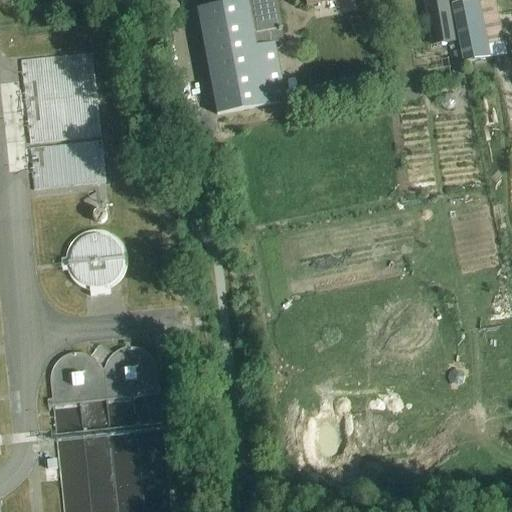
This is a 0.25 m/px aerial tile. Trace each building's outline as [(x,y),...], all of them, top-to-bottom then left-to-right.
[(247,0),(247,1),(196,11),(217,117),(286,103),(274,45),(283,43),(280,30),(282,30),(276,0),(247,0)] [(445,0),(424,0),(433,46),(453,43),(445,0)] [(452,7),(463,64),(487,60),(476,3),(452,7)] [(93,52),(23,59),(25,81),(34,80),(33,67),(47,65),(48,73),(69,71),(70,77),(95,74),(93,52)] [(31,118),(37,187),(108,181),(103,122),(80,124),(80,123),(62,125),(62,127),(44,129),(43,117),(31,118)] [(123,263),(123,260),(122,257),(121,254),(120,251),(119,249),(117,246),(116,244),(114,243),(112,241),(109,239),(107,238),(104,237),(101,236),(98,236),(94,236),(91,236),(88,237),(85,238),(82,239),(80,241),(77,243),(75,245),(74,247),(74,248),(72,249),(71,252),(70,254),(69,257),(69,260),(69,263),(69,266),(70,270),(71,273),(72,276),(74,278),(76,281),(78,283),(80,285),(83,286),(85,287),(88,288),(89,299),(110,297),(109,286),(112,284),(114,283),(116,280),(118,278),(119,276),(121,273),(122,270),(122,267),(123,263)] [(88,358),(85,357),(81,356),(76,356),(73,356),(69,357),(64,359),(61,361),(58,364),(55,366),(53,370),(51,376),(50,384),(51,401),(47,402),(48,414),(53,413),(56,450),(52,451),(56,488),(60,488),(62,511),(170,511),(157,376),(157,371),(155,367),(153,363),(151,360),(146,355),(142,353),(138,351),(134,350),(130,350),(125,351),(123,351),(119,352),(115,355),(111,358),(108,361),(105,367),(103,371),(102,371),(100,367),(97,364),(94,362),(92,360),(88,358)]
